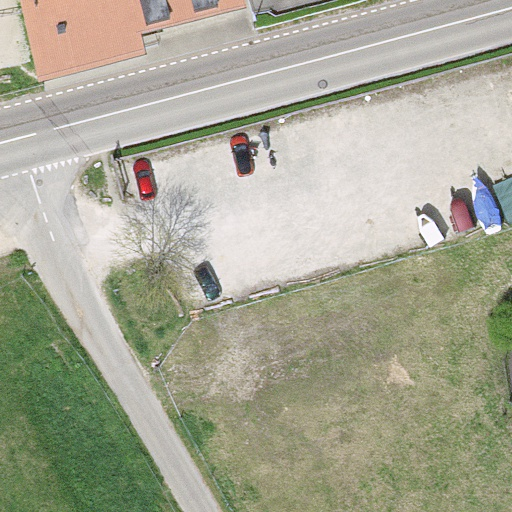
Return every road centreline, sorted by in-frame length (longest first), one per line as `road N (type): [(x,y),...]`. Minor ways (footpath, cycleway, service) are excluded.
road 1 (tertiary): [(22,137),(511,7)]
road 2 (unclassified): [(201,511),(79,300),(51,240),(22,137)]
